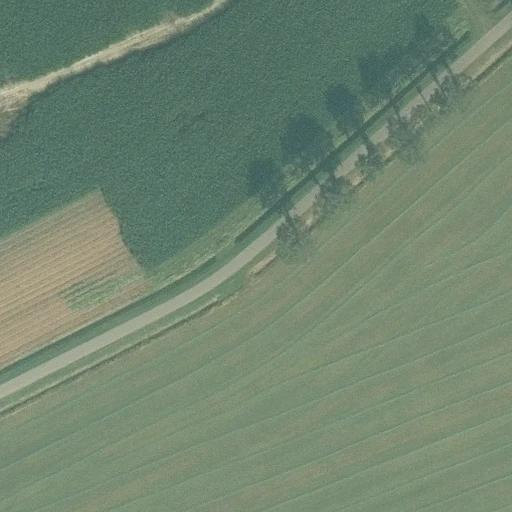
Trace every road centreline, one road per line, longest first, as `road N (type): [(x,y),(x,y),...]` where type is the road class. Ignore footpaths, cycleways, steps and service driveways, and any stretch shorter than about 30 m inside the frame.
road 1 (unclassified): [(242,252),(511,15)]
road 2 (track): [(0,395),(139,322),(242,252)]
